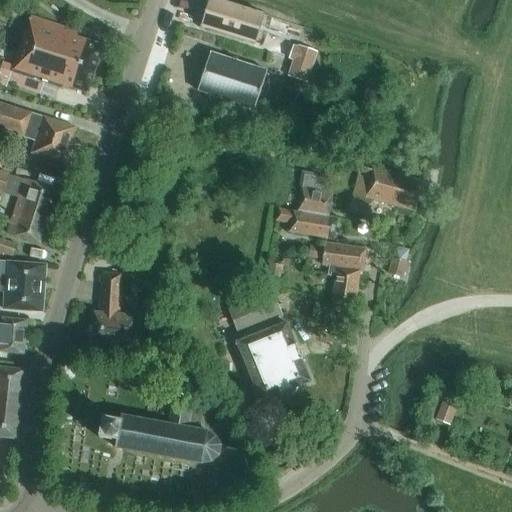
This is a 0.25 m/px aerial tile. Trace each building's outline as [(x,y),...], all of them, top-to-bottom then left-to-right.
[(262,13),(218,0),(209,0),(201,26),(227,34),(254,42),(262,13)] [(88,93),(103,46),(76,37),(78,33),(31,17),(26,33),(24,33),(13,65),(2,61),(0,69),(0,84),(6,86),(11,72),(63,89),(64,85),(88,93)] [(296,46),(275,39),(271,51),(292,58),(296,46)] [(312,85),(323,54),(301,46),(290,77),(312,85)] [(254,110),(267,72),(210,53),(198,91),(254,110)] [(64,164),(75,128),(0,104),(0,130),(36,142),(32,154),(64,164)] [(389,205),(397,174),(372,168),(364,198),(352,195),(348,211),(369,217),(374,201),(389,205)] [(39,244),(44,225),(56,190),(0,171),(0,193),(3,195),(3,193),(13,196),(19,198),(13,215),(7,234),(39,244)] [(298,211),(328,217),(332,194),(330,194),(332,180),(317,178),(317,174),(302,171),(298,189),(302,189),(298,211)] [(423,181),(397,174),(389,205),(415,211),(423,181)] [(333,240),(337,220),(279,209),(277,221),(291,224),(289,232),(333,240)] [(17,244),(0,238),(0,251),(13,256),(17,244)] [(321,265),(329,266),(360,271),(360,272),(363,272),(366,249),(324,244),(324,246),(310,244),(308,256),(322,258),(321,265)] [(406,261),(392,258),(389,272),(403,275),(406,261)] [(43,312),(46,265),(0,261),(0,292),(5,292),(4,310),(43,312)] [(282,265),(270,263),(266,283),(279,285),(282,265)] [(360,271),(329,266),(327,275),(336,276),(331,304),(354,308),(360,272),(360,271)] [(175,277),(158,269),(155,276),(172,284),(175,277)] [(123,275),(102,273),(99,313),(93,312),(91,343),(135,346),(137,316),(120,314),(123,275)] [(273,291),(228,309),(238,334),(283,315),(273,291)] [(348,331),(350,318),(326,314),(324,327),(348,331)] [(0,351),(24,354),(27,321),(3,319),(2,325),(0,325),(0,351)] [(310,382),(286,323),(257,335),(240,342),(237,343),(240,349),(236,350),(241,365),(246,363),(261,402),(310,382)] [(206,360),(199,350),(189,357),(196,367),(206,360)] [(0,437),(17,439),(24,371),(0,368),(0,437)] [(444,398),(436,420),(450,426),(459,404),(453,401),(444,398)] [(121,416),(121,417),(120,423),(103,419),(99,438),(117,442),(116,447),(115,447),(115,448),(200,464),(210,462),(219,456),(221,446),(215,437),(206,431),(199,430),(204,406),(193,404),(193,403),(173,400),(168,425),(121,416)]
